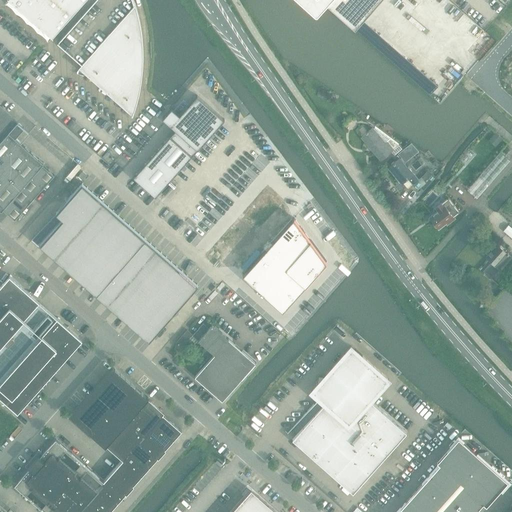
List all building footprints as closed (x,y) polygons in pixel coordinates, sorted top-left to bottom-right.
[(10,0),(53,38),(54,38),(53,37),(85,0),(10,0)] [(135,111),(134,110),(139,96),(141,81),(143,66),(143,51),(143,41),(142,31),(135,2),(134,0),(95,0),(59,42),(58,41),(58,42),(82,63),(79,67),(79,68),(80,67),(132,114),(132,115),(133,115),(135,111)] [(303,0),(304,1),(312,8),(315,10),(317,12),(320,12),(323,11),(325,9),(326,6),(326,3),(355,28),(379,0),(303,0)] [(363,19),(356,28),(402,66),(406,61),(411,66),(406,71),(431,93),(439,83),(363,19)] [(133,177),(155,197),(224,119),(197,95),(187,106),(181,101),(173,109),(171,107),(162,118),(176,129),(133,177)] [(0,142),(18,122),(0,106),(0,142)] [(24,128),(18,122),(0,142),(0,166),(21,143),(16,138),(24,128)] [(372,129),(362,137),(381,160),(391,151),(393,150),(399,145),(375,127),(372,129)] [(500,128),(496,132),(503,137),(506,133),(500,128)] [(496,132),(490,139),(497,145),(502,138),(496,132)] [(32,153),(21,143),(0,166),(0,167),(11,177),(32,153)] [(510,160),(500,151),(467,189),(477,198),(510,160)] [(44,163),(32,153),(11,177),(22,187),(31,177),(44,163)] [(407,188),(413,183),(418,179),(408,167),(407,168),(399,158),(389,166),(397,176),(395,177),(399,182),(401,181),(407,188)] [(44,163),(31,177),(44,187),(55,175),(43,165),(44,163)] [(0,189),(11,177),(0,167),(0,189)] [(431,174),(427,170),(420,178),(425,182),(428,178),(431,175),(431,174)] [(82,171),(78,176),(82,180),(86,174),(82,171)] [(0,209),(1,211),(13,197),(22,187),(11,177),(0,189),(0,209)] [(35,198),(44,187),(31,177),(22,187),(35,198)] [(62,218),(39,243),(97,294),(119,314),(120,315),(127,321),(127,322),(128,322),(129,323),(129,324),(130,324),(137,330),(138,331),(140,332),(140,333),(141,333),(148,339),(147,339),(148,340),(149,340),(198,285),(146,239),(82,182),(55,213),(62,218)] [(25,208),(35,198),(22,187),(13,197),(25,208)] [(15,220),(25,208),(13,197),(1,211),(3,210),(15,220)] [(459,212),(448,198),(435,208),(438,211),(430,217),(434,222),(433,224),(436,228),(438,227),(438,229),(446,223),(447,224),(455,218),(453,217),(459,212)] [(294,217),(243,274),(283,310),(326,261),(294,217)] [(491,279),(510,257),(496,245),(486,257),(489,260),(480,270),(491,279)] [(10,275),(0,285),(0,345),(39,302),(19,284),(10,275)] [(57,318),(0,382),(0,395),(8,403),(9,401),(19,410),(28,399),(28,396),(30,393),(32,395),(41,385),(40,382),(42,379),(44,381),(53,371),(53,368),(55,365),(57,367),(66,357),(65,354),(67,351),(69,353),(78,344),(77,340),(79,338),(72,331),(70,333),(67,331),(68,328),(57,318)] [(193,334),(192,335),(193,335),(205,346),(201,351),(210,358),(194,376),(222,401),(256,362),(212,324),(209,328),(203,323),(198,328),(193,334)] [(313,391),(325,402),(292,439),(353,492),(406,432),(369,399),(387,379),(351,347),(325,377),(319,376),(318,383),(320,383),(313,391)] [(38,453),(28,465),(31,467),(16,484),(28,494),(27,495),(46,511),(5,511),(0,507),(0,511),(108,511),(182,430),(163,413),(147,400),(149,398),(147,396),(147,397),(115,369),(73,416),(106,446),(107,448),(108,446),(123,459),(104,480),(87,465),(86,466),(56,439),(41,456),(38,453)] [(474,511),(502,480),(459,441),(396,511),(474,511)] [(262,511),(245,496),(230,511),(262,511)]
